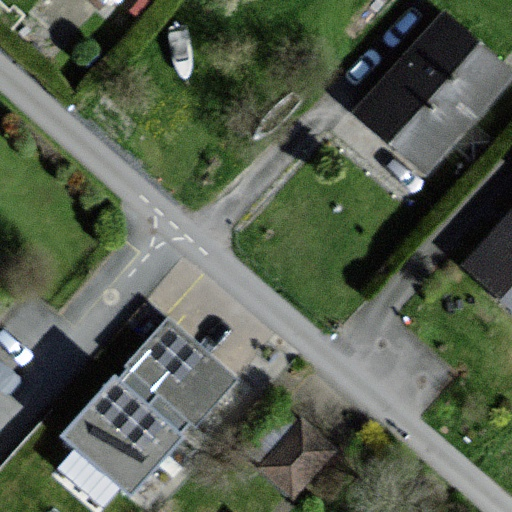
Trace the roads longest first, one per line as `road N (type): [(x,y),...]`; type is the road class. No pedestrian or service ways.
road 1 (residential): [(0,69),(337,364)]
road 2 (residential): [(511,164),(337,364)]
road 3 (residential): [(337,364),(506,511)]
